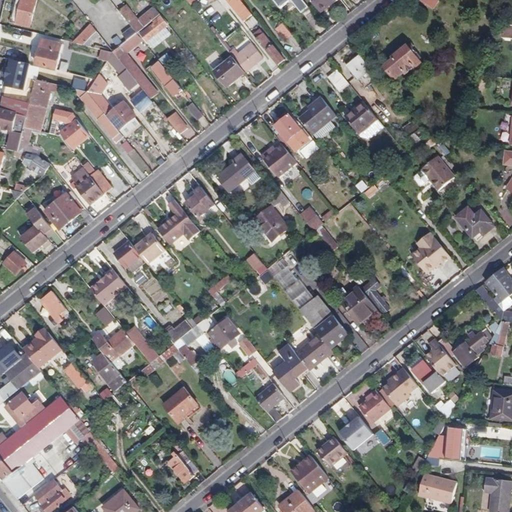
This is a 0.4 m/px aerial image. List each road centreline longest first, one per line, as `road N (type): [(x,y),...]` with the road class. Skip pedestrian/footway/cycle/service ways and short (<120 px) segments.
road 1 (residential): [(0,310),(384,0)]
road 2 (residential): [(184,511),(511,248)]
